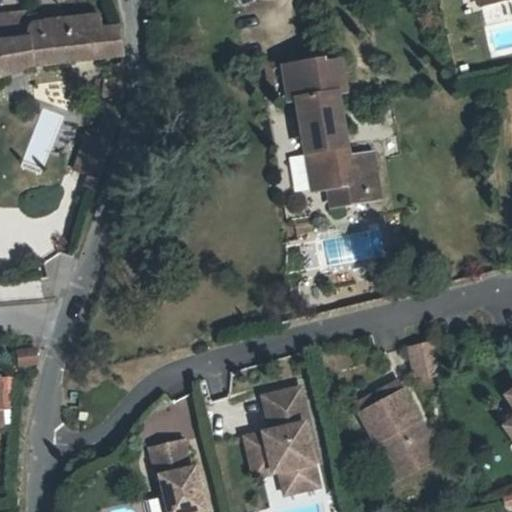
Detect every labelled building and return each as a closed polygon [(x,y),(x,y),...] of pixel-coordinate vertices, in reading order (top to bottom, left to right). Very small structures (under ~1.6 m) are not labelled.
[(0,78),(31,67),(123,58),(117,30),(100,31),(99,19),(33,26),(31,28),(29,30),(28,16),(0,19),(0,78)] [(298,101),(300,110),(314,191),(333,188),(337,206),(380,199),(373,154),(350,158),(340,104),(339,94),(346,92),(341,61),(326,64),(325,60),(272,70),(278,104),(298,101)] [(121,113),(122,86),(106,88),(106,113),(98,138),(87,134),(76,171),(89,175),(85,190),(95,193),(108,152),(121,113)] [(0,277),(0,301),(40,299),(39,275),(0,277)] [(419,378),(444,373),(439,353),(437,343),(412,349),(419,378)] [(37,362),(36,350),(19,352),(20,364),(37,362)] [(0,378),(0,381),(1,392),(16,391),(14,377),(0,378)] [(357,405),(377,443),(384,439),(398,465),(411,469),(438,455),(404,391),(398,382),(357,405)] [(246,438),(251,459),(270,455),(274,472),(280,471),(285,494),(318,486),(313,463),(308,443),(313,442),(301,389),(264,397),(272,432),(246,438)] [(384,439),(377,443),(395,478),(411,469),(398,465),(384,439)] [(200,511),(198,502),(202,496),(196,469),(191,470),(184,442),(150,450),(157,479),(161,478),(165,497),(169,511),(200,511)] [(318,462),(313,442),(308,443),(313,463),(318,462)] [(270,455),(251,459),(255,477),(274,472),(270,455)] [(511,504),(511,496),(502,499),(504,506),(511,504)] [(169,511),(165,497),(160,498),(163,511),(169,511)]
